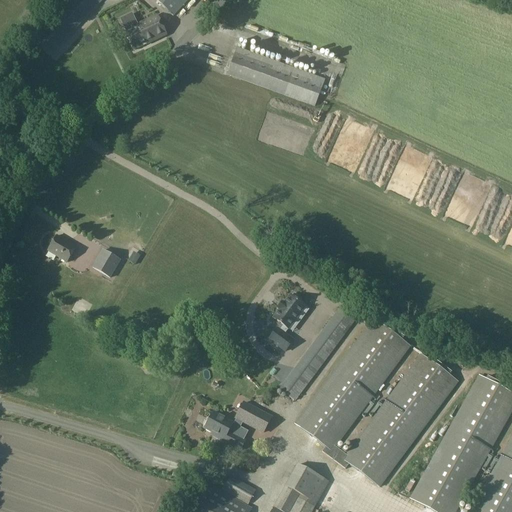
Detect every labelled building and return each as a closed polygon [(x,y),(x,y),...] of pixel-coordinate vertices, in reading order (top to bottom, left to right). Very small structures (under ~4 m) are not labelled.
[(57,49),(103,0),(68,0),(39,32),(57,49)] [(154,0),(173,16),(187,0),(154,0)] [(156,16),(126,30),(135,51),(166,37),(156,16)] [(39,44),(32,39),(0,83),(0,86),(7,91),(39,44)] [(314,107),(324,82),(325,80),(236,48),(226,75),(314,107)] [(326,59),(328,55),(318,50),(316,55),(326,59)] [(359,73),(364,63),(356,59),(352,70),(359,73)] [(56,236),(47,252),(67,263),(76,248),(56,236)] [(102,250),(92,268),(110,279),(121,261),(102,250)] [(133,253),(128,262),(135,266),(141,257),(133,253)] [(269,340),(285,352),(293,341),(284,334),(288,330),(293,324),(297,327),(305,316),(301,313),(305,307),(299,303),(301,300),(294,294),(292,298),(290,296),(273,319),(283,326),(280,331),(277,329),(269,340)] [(339,308),(278,390),(294,402),(356,320),(339,308)] [(96,312),(93,318),(100,321),(103,316),(96,312)] [(373,320),(295,425),(324,447),(332,453),(336,449),(411,348),(373,320)] [(193,332),(186,341),(190,345),(198,335),(193,332)] [(420,355),(345,456),(342,460),(347,464),(380,488),(458,383),(420,355)] [(511,394),(479,376),(479,377),(409,499),(432,511),(511,511),(511,437),(470,511),(454,511),(511,410),(511,394)] [(271,417),(243,403),(235,418),(236,419),(243,422),(263,432),(271,417)] [(243,422),(236,419),(233,425),(232,424),(233,423),(213,413),(205,429),(213,433),(211,435),(239,449),(248,432),(240,428),(243,422)] [(332,453),(324,447),(320,452),(344,469),(347,464),(342,460),(345,456),(336,449),(332,453)] [(297,464),(284,487),(316,505),(329,483),(297,464)] [(256,490),(229,476),(221,491),(248,505),(256,490)] [(207,485),(191,511),(250,511),(252,510),(207,485)] [(311,511),(316,505),(284,487),(272,508),(273,509),(274,508),(281,511),(311,511)]
